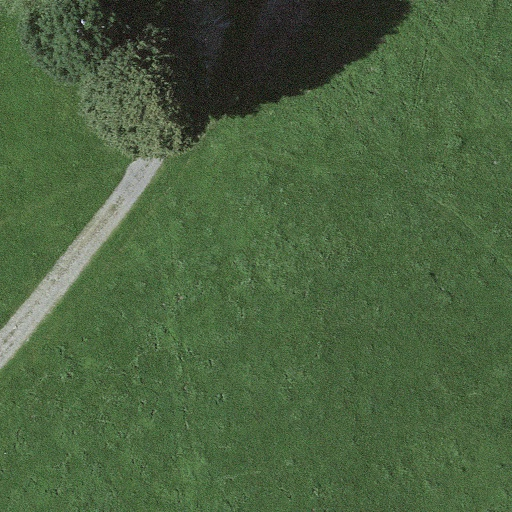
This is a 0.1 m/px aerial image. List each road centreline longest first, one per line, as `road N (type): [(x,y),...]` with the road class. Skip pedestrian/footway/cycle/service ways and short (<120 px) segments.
road 1 (track): [(511,259),(483,232),(321,161),(104,245)]
road 2 (track): [(0,366),(104,245)]
